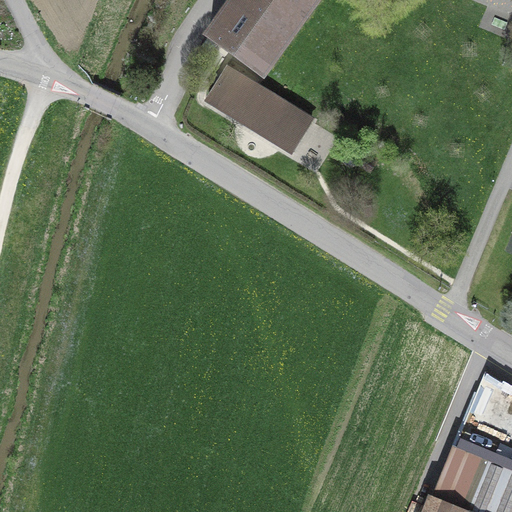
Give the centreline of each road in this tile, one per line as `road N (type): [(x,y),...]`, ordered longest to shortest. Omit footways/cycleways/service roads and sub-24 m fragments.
road 1 (tertiary): [(44,79),(151,129),(511,352)]
road 2 (track): [(0,231),(44,79)]
